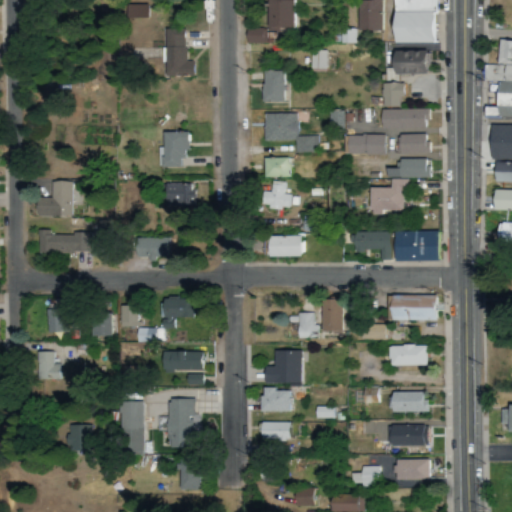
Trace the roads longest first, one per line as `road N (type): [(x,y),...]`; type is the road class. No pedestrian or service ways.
road 1 (secondary): [(459,511),(458,0)]
road 2 (residential): [(7,405),(7,0)]
road 3 (residential): [(225,277),(219,0)]
road 4 (residential): [(458,276),(225,277)]
road 5 (residential): [(225,277),(9,281)]
road 6 (residential): [(226,487),(225,277)]
